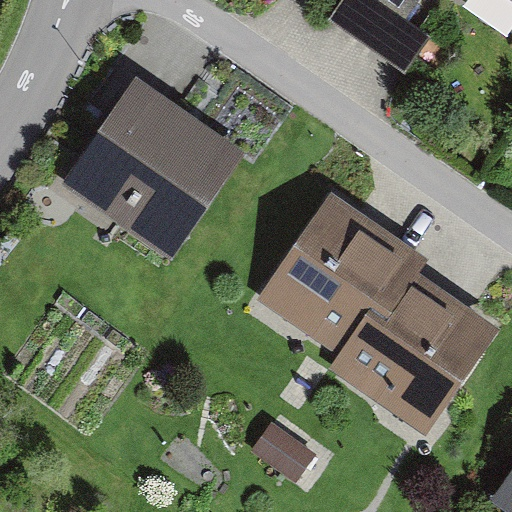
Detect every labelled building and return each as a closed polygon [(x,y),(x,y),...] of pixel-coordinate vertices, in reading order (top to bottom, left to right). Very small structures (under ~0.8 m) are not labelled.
[(343,0),(329,21),(403,73),(429,37),(406,21),(420,0),(343,0)] [(244,153),(136,80),(63,186),(172,259),(244,153)] [(347,361),(413,269),(421,257),(331,195),(258,300),(347,361)] [(502,332),(413,269),(347,361),(338,373),(427,437),(502,332)] [(274,422),(253,449),(296,483),(317,457),(274,422)] [(511,511),(511,468),(488,502),(501,511),(511,511)]
